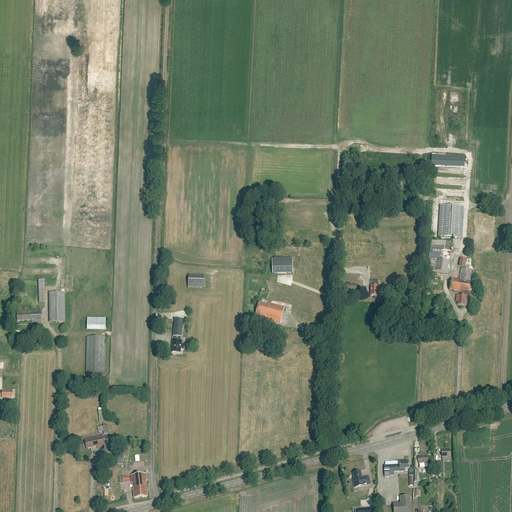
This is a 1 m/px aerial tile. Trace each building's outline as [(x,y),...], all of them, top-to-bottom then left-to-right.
[(463,156),(429,155),(429,166),(462,167),(463,156)] [(461,238),(463,206),(440,205),(438,237),(461,238)] [(369,230),(357,229),(355,262),(363,262),(363,258),(371,258),(371,256),(374,256),(374,252),(371,252),(371,243),(369,243),(369,230)] [(430,252),(449,255),(451,242),(432,239),(430,252)] [(463,267),(465,260),(459,258),(457,266),(463,267)] [(448,274),(450,262),(429,259),(427,271),(448,274)] [(404,285),(405,263),(378,262),(378,267),(371,267),(371,282),(370,296),(378,296),(378,287),(380,287),(380,284),(404,285)] [(461,279),(460,292),(459,296),(457,296),(456,301),(458,302),(457,305),(465,306),(466,297),(469,297),(470,293),(469,292),(470,281),(470,280),(471,270),(461,268),(460,278),(461,279)] [(185,287),(203,288),(203,275),(185,275),(185,287)] [(461,279),(460,278),(459,278),(458,279),(451,278),(449,290),(458,291),(458,292),(460,292),(461,279)] [(38,280),(39,303),(46,303),(46,284),(47,284),(47,280),(38,280)] [(259,317),(266,319),(265,319),(280,324),(285,306),(290,308),(288,315),(302,319),(304,312),(320,317),(320,315),(324,316),(325,313),(321,312),(325,297),(291,287),(290,288),(276,284),(271,304),(269,303),(268,305),(259,302),(256,315),(260,316),(259,317)] [(49,322),(65,322),(65,293),(49,293),(49,322)] [(41,323),(41,311),(32,311),(17,312),(17,321),(32,321),(32,323),(41,323)] [(88,318),(88,331),(106,331),(107,319),(88,318)] [(174,318),(173,331),(173,336),(173,337),(181,337),(182,332),(183,319),(174,318)] [(105,374),(105,338),(87,337),(86,374),(105,374)] [(173,341),(172,341),(172,346),(173,346),(172,353),(180,353),(180,349),(183,349),(184,348),(184,346),(183,345),(181,345),(182,341),(181,341),(181,337),(173,337),(173,341)] [(108,434),(106,426),(98,428),(99,432),(103,431),(104,435),(108,434)] [(106,447),(103,435),(94,437),(85,440),(87,449),(97,447),(97,449),(106,447)] [(427,457),(419,457),(419,464),(420,468),(428,467),(428,464),(427,457)] [(412,473),(412,465),(408,465),(408,462),(399,463),(399,465),(384,466),(385,478),(389,478),(389,477),(394,476),(394,472),(404,472),(405,469),(407,469),(408,474),(412,473)] [(435,462),(436,474),(443,474),(442,462),(435,462)] [(361,479),(360,472),(353,474),(354,480),(353,480),(355,488),(370,485),(368,478),(361,479)] [(146,481),(147,481),(146,474),(131,476),(131,483),(132,483),(146,481)] [(134,498),(147,497),(146,481),(132,483),(134,498)] [(393,511),(410,511),(410,497),(400,497),(400,504),(393,505),(393,511)]
